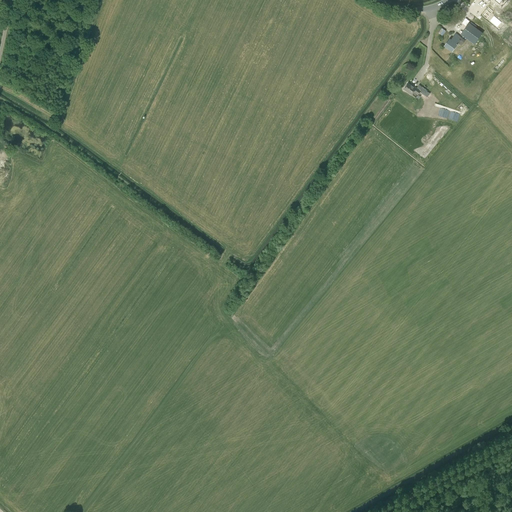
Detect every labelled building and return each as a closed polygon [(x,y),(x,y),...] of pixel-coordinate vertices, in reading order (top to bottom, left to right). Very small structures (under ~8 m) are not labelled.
[(499,31),(505,24),(492,13),(494,11),(488,6),(480,15),(499,31)] [(483,33),(469,23),(460,35),(474,45),(483,33)] [(449,39),(444,46),(445,47),(451,51),(452,52),(460,41),(458,40),(459,39),(460,37),(459,36),(457,35),(456,34),(451,40),(449,39)] [(433,97),(464,117),(476,99),(440,75),(442,71),(431,64),(424,75),(433,82),(428,89),(435,93),(433,97)] [(408,84),(404,90),(412,95),(414,93),(417,96),(420,92),(427,97),(430,94),(419,86),(416,89),(413,86),(412,87),(410,86),(408,84)]
